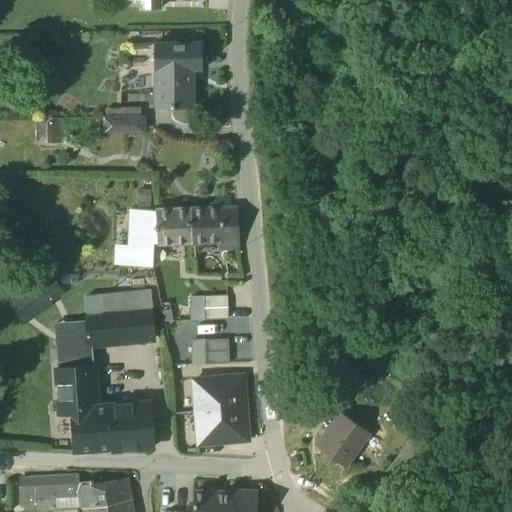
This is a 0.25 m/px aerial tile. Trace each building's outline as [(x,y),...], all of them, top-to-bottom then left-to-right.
[(142,0),(143,9),(161,9),(160,0),(142,0)] [(157,107),(191,106),(191,81),(185,81),(185,69),(201,69),(201,43),(155,43),(155,64),(157,64),(157,107)] [(106,118),(140,117),(140,107),(121,107),(121,109),(106,109),(106,118)] [(106,118),(106,132),(142,132),(142,117),(140,117),(106,118)] [(63,143),(63,119),(50,119),(46,123),(47,144),(63,143)] [(150,203),(149,189),(137,189),(137,204),(150,203)] [(235,206),(204,207),(206,242),(220,241),(221,249),(238,248),(235,206)] [(156,209),(156,210),(157,225),(165,225),(165,245),(206,242),(204,207),(156,209)] [(157,244),(157,225),(156,210),(131,212),(129,245),(128,263),(156,265),(157,244)] [(165,225),(157,225),(157,244),(165,245),(165,225)] [(128,263),(129,245),(114,244),(114,263),(128,263)] [(38,282),(51,302),(63,293),(51,274),(38,282)] [(38,282),(37,281),(7,300),(23,324),(53,305),(51,302),(38,282)] [(88,316),(131,311),(149,309),(147,290),(86,295),(88,316)] [(203,296),(203,297),(204,319),(204,320),(227,319),(227,296),(203,296)] [(191,320),(204,319),(203,297),(191,297),(191,320)] [(152,337),(149,309),(131,311),(134,338),(152,337)] [(131,311),(88,316),(91,344),(134,339),(134,338),(131,311)] [(93,367),(91,344),(88,316),(53,319),(57,370),(93,367)] [(229,339),(205,340),(205,364),(229,363),(229,339)] [(193,364),(205,364),(205,340),(193,341),(193,364)] [(96,406),(93,367),(57,370),(60,411),(73,410),(76,452),(113,449),(109,405),(96,406)] [(242,376),(194,379),(198,444),(248,440),(242,376)] [(113,449),(113,450),(153,447),(148,402),(109,405),(113,449)] [(367,432),(342,414),(319,446),(344,464),(367,432)] [(388,472),(409,487),(442,439),(422,425),(388,472)] [(290,459),(292,466),(298,465),(300,462),(300,460),(297,458),(290,459)] [(78,476),(34,479),(35,494),(56,494),(78,493),(77,483),(78,483),(78,476)] [(35,494),(34,479),(19,479),(20,507),(35,507),(35,494)] [(81,509),(82,508),(131,500),(127,479),(93,486),(92,481),(78,483),(77,483),(78,493),(81,507),(81,509)] [(232,511),(233,493),(232,493),(194,492),(192,511),(232,511)] [(232,492),(232,493),(233,493),(232,511),(252,511),(253,499),(254,492),(232,492)] [(56,509),(81,507),(78,493),(56,494),(56,509)] [(261,511),(262,499),(253,499),(252,511),(261,511)] [(132,511),(131,500),(82,508),(83,511),(132,511)]
